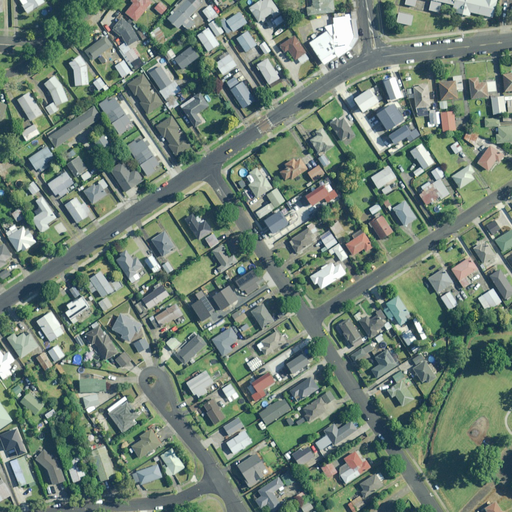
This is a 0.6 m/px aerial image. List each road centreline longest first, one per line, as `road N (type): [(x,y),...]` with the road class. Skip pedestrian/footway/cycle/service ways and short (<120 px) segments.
road 1 (tertiary): [(0,304),(205,165)]
road 2 (residential): [(308,321),(511,186)]
road 3 (residential): [(308,321),(435,511)]
road 4 (tertiary): [(375,57),(205,165)]
road 5 (residential): [(205,165),(308,321)]
road 6 (residential): [(217,479),(164,502),(68,511)]
road 7 (tertiary): [(511,41),(375,57)]
